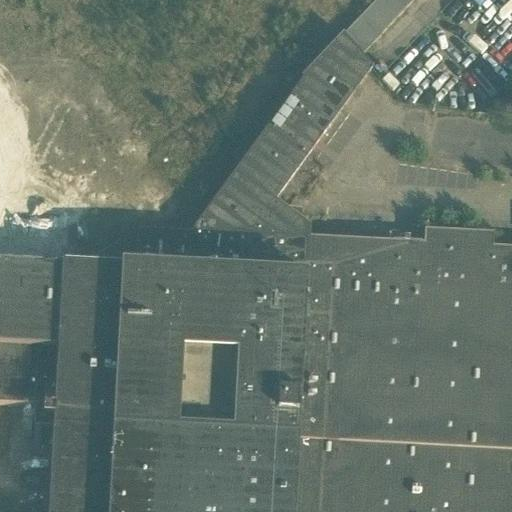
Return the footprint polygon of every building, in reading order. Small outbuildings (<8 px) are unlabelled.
[(394,0),(377,0),(377,1),(396,19),(405,10),(394,0)] [(394,0),(405,10),(413,0),(412,0),(394,0)] [(387,28),(396,19),(377,1),(368,10),(387,28)] [(368,10),(359,19),(378,37),(387,28),(368,10)] [(370,46),(378,37),(359,19),(351,28),(370,46)] [(342,37),(343,39),(359,57),(370,46),(351,28),(342,37)]
